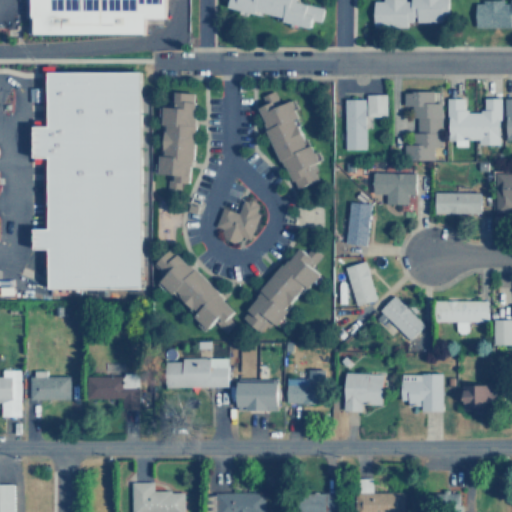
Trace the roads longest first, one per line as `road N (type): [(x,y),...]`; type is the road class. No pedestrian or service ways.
road 1 (tertiary): [(0,450),(511,447)]
road 2 (residential): [(155,61),(511,61)]
road 3 (residential): [(341,62),(341,0),(202,49),(202,61)]
